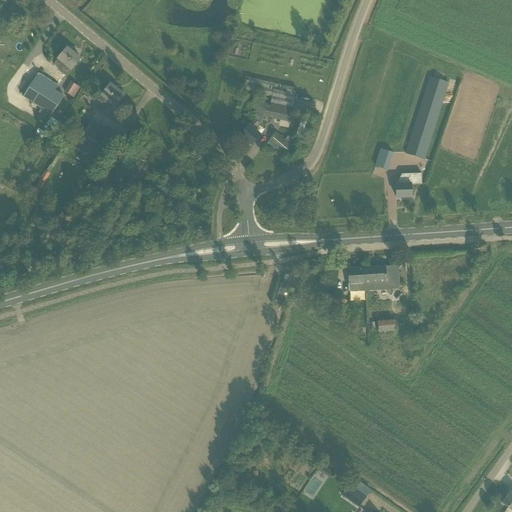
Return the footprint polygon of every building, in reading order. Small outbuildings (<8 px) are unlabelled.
[(80,59),(67,48),(57,60),(53,65),(66,76),(70,72),(80,59)] [(55,91),(58,86),(38,74),(23,98),(51,116),(64,97),(55,91)] [(272,97),(270,106),(257,96),(250,106),(260,114),(255,120),(254,120),(249,126),(240,136),(252,146),(260,135),(254,131),(265,117),(289,122),(295,96),(296,89),(246,78),(243,90),(272,97)] [(425,160),(426,156),(428,150),(449,84),(429,78),(405,154),(425,160)] [(64,92),(74,98),(80,87),(70,81),(64,92)] [(110,112),(114,108),(124,96),(110,84),(100,96),(101,96),(97,101),(110,112)] [(295,137),(301,138),(307,120),(302,118),(295,137)] [(59,123),(52,119),(48,125),(55,130),(59,123)] [(77,145),(95,157),(111,133),(92,121),(77,145)] [(38,129),(38,130),(35,135),(43,139),(46,134),(46,133),(38,129)] [(286,157),(297,144),(288,136),(285,140),(275,133),(268,142),(286,157)] [(375,166),(388,170),(394,152),(381,148),(375,166)] [(53,168),(60,155),(56,153),(49,165),(53,168)] [(37,195),(49,174),(45,172),(44,171),(32,192),(37,195)] [(95,181),(108,189),(111,183),(98,176),(95,181)] [(396,185),(396,198),(411,198),(411,184),(410,184),(410,177),(403,177),(403,185),(396,185)] [(115,185),(111,192),(121,197),(124,191),(115,185)] [(398,283),(397,266),(363,268),(364,284),(372,283),(372,285),(375,285),(375,290),(388,289),(388,284),(398,283)] [(364,284),(363,268),(347,269),(348,285),(359,285),(359,291),(375,290),(375,285),(372,285),(372,283),(364,284)] [(304,291),(308,279),(302,277),(298,289),(304,291)] [(334,293),(324,311),(337,318),(347,301),(334,293)] [(393,320),(377,322),(378,333),(394,331),(393,320)] [(424,339),(429,331),(422,326),(416,334),(424,339)] [(366,497),(358,491),(348,485),(341,495),(359,508),(366,497)] [(511,491),(502,504),(511,510),(511,491)]
